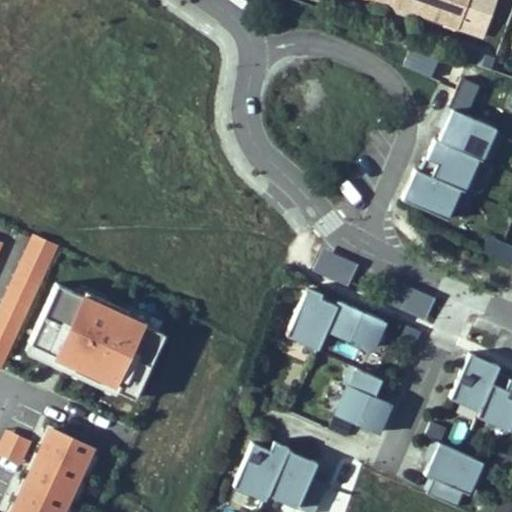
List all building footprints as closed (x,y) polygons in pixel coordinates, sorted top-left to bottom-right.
[(462,15),(467,0),(382,0),(392,4),(409,10),(482,36),(486,24),(462,15)] [(486,24),(494,0),(467,0),(462,15),(486,24)] [(404,25),(409,10),(392,4),(387,18),(404,25)] [(427,76),(438,51),(405,39),(396,62),(427,76)] [(478,158),(492,126),(448,106),(444,115),(447,117),(437,140),(478,158)] [(463,190),(478,158),(437,140),(433,138),(419,170),(456,187),(459,188),(463,190)] [(448,205),(456,187),(419,170),(414,168),(401,198),(446,218),(451,207),(448,205)] [(451,207),(459,188),(456,187),(448,205),(451,207)] [(41,279),(57,244),(33,233),(16,268),(41,279)] [(504,242),(488,235),(482,249),(497,256),(504,242)] [(511,262),(511,245),(504,242),(497,256),(511,262)] [(347,286),(357,264),(321,248),(311,270),(347,286)] [(16,268),(0,303),(0,337),(11,343),(41,279),(16,268)] [(425,321),(435,298),(386,277),(376,299),(425,321)] [(82,295),(55,282),(28,342),(74,362),(71,368),(99,381),(101,375),(117,383),(115,388),(133,397),(163,332),(125,315),(128,309),(84,289),(82,295)] [(325,329),(336,305),(303,291),(285,334),(317,348),(325,329)] [(378,332),(383,321),(338,301),(336,305),(325,329),(367,348),(374,331),(378,332)] [(414,344),(420,330),(405,323),(399,337),(414,344)] [(0,337),(0,365),(0,366),(11,343),(0,337)] [(480,407),(496,370),(498,364),(468,351),(448,397),(460,402),(461,398),(480,407)] [(322,368),(326,357),(316,353),(311,364),(322,368)] [(376,431),(389,402),(373,395),(381,378),(349,364),(341,382),(347,384),(334,413),(376,431)] [(511,420),(511,378),(509,378),(510,376),(496,370),(480,407),(478,410),(476,415),(508,430),(511,420)] [(480,407),(461,398),(460,402),(478,410),(480,407)] [(439,442),(445,429),(429,422),(423,435),(434,440),(439,442)] [(61,511),(94,446),(52,427),(37,454),(40,456),(24,480),(27,482),(12,507),(15,508),(12,511),(61,511)] [(0,454),(19,464),(30,440),(6,429),(0,442),(0,454)] [(286,448),(287,446),(273,439),(269,448),(251,441),(232,485),(264,499),(268,491),(286,448)] [(456,506),(477,459),(439,442),(434,440),(430,449),(434,451),(424,473),(432,477),(425,493),(456,506)] [(307,511),(313,511),(326,484),(309,477),(316,461),(286,448),(268,491),(286,499),(284,502),(307,511)] [(502,469),(508,456),(498,452),(492,465),(502,469)] [(511,473),(511,458),(508,456),(502,469),(511,473)] [(511,511),(511,505),(500,500),(494,511),(511,511)]
